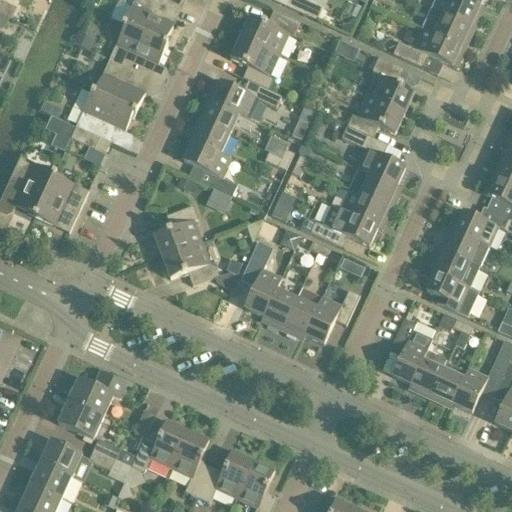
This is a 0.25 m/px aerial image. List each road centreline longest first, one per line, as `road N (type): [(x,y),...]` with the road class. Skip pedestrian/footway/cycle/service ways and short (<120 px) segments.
road 1 (residential): [(76,310),(221,0)]
road 2 (tertiary): [(337,399),(120,299),(96,296),(76,310)]
road 3 (tertiary): [(76,310),(97,348),(313,447)]
road 4 (residential): [(337,399),(428,192)]
road 5 (tertiary): [(511,480),(337,399)]
road 6 (residential): [(0,478),(76,310)]
road 7 (tertiary): [(313,447),(454,511)]
road 8 (residential): [(428,192),(412,160),(439,95),(473,90)]
road 9 (residential): [(428,192),(459,184),(489,118),(473,90)]
